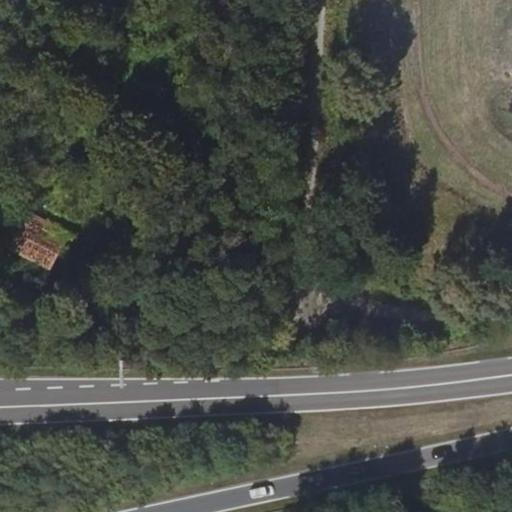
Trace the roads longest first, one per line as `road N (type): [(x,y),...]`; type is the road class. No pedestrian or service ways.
road 1 (track): [(318,0),(300,324),(280,511)]
road 2 (primary): [(148,399),(511,375)]
road 3 (primary): [(158,511),(511,438)]
road 4 (track): [(300,324),(353,308),(444,317),(511,299)]
road 5 (secondary): [(0,405),(148,399)]
road 6 (primary): [(148,399),(0,395)]
